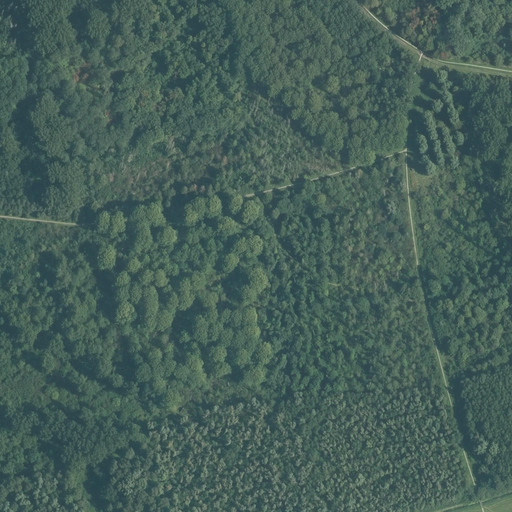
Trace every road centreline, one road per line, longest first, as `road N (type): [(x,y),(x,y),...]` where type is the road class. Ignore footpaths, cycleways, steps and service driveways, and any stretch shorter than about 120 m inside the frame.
road 1 (track): [(355,0),(422,55),(511,76)]
road 2 (track): [(0,59),(41,58),(163,0)]
